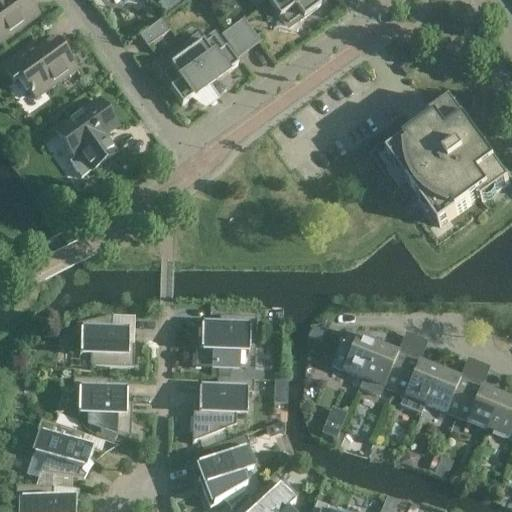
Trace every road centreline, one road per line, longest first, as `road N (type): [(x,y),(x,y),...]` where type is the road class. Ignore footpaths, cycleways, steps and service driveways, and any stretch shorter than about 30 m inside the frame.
road 1 (residential): [(185,148),(361,20)]
road 2 (residential): [(511,366),(391,320),(337,319)]
road 3 (residential): [(185,148),(80,0)]
road 4 (residential): [(157,485),(165,307)]
